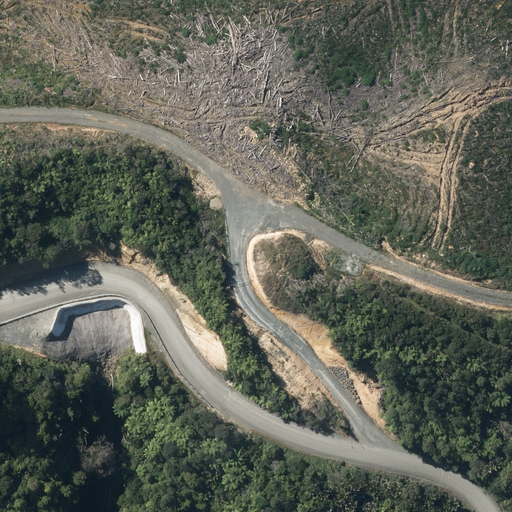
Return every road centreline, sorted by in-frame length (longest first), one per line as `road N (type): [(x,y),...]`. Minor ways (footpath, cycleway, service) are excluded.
road 1 (track): [(0,110),(83,114),(162,135),(251,195),(237,241),(242,295),(334,386),(380,455)]
road 2 (secondary): [(0,307),(92,285),(185,360),(433,478),(483,511)]
road 3 (track): [(251,195),(325,232),(511,299)]
